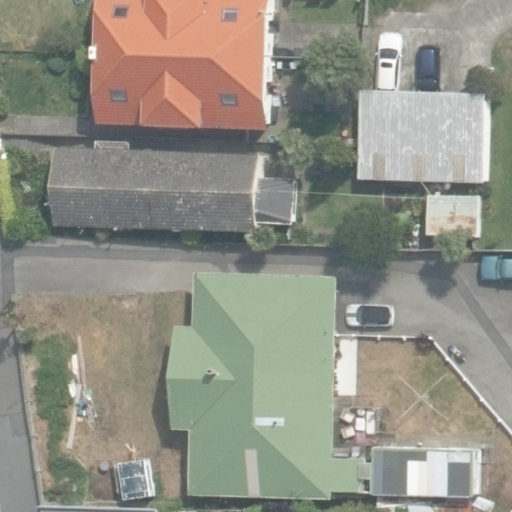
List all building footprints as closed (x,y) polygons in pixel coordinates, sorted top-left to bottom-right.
[(109,0),(106,124),(276,129),(280,0),(109,0)] [(364,180),(490,183),(493,94),(367,90),(364,180)] [(59,227),(264,236),(264,224),(296,225),(298,179),(266,177),(267,156),(136,150),(136,145),(102,144),(101,148),(62,147),(59,227)] [(434,234),(484,237),(485,197),(436,197),(434,234)] [(195,493),(341,500),(342,491),(369,492),(370,457),(340,455),(349,275),(205,269),(202,325),(183,324),(178,428),(198,429),(195,493)] [(381,493),(483,495),(483,447),(382,445),(381,493)] [(381,511),(462,511),(463,502),(382,498),(381,511)]
